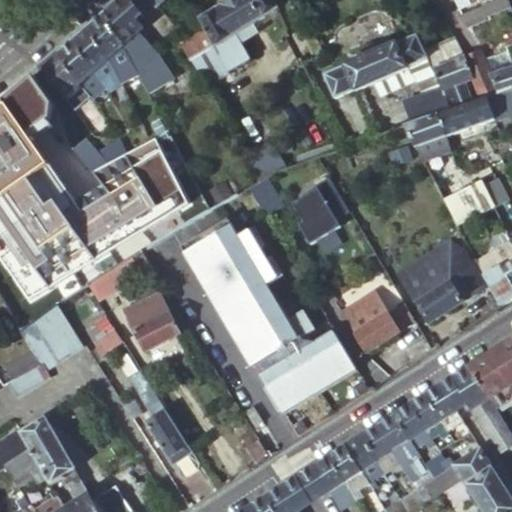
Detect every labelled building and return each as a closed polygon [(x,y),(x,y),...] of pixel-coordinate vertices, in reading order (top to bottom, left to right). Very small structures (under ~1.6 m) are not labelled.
[(129,56),(149,96),(171,82),(161,68),(155,60),(137,39),(146,30),(140,22),(145,18),(130,0),(124,0),(107,15),(125,49),(129,56)] [(130,0),(145,18),(157,8),(150,0),(130,0)] [(150,0),(157,8),(166,0),(150,0)] [(206,87),(248,62),(234,37),(278,12),(273,1),(272,0),(231,0),(200,19),(209,34),(198,41),(206,54),(192,62),(206,87)] [(424,1),(423,0),(399,0),(397,1),(401,12),(419,3),(424,1)] [(475,0),(453,0),(461,16),(479,9),(475,0)] [(401,12),(407,22),(424,14),(419,3),(401,12)] [(479,9),(461,16),(466,29),(485,22),(479,9)] [(109,62),(125,49),(107,15),(90,29),(109,62)] [(90,29),(75,43),(95,74),(109,62),(90,29)] [(422,55),(413,35),(324,75),(334,99),(354,91),(354,92),(373,83),(407,68),(406,67),(408,66),(424,59),(422,55)] [(499,59),(503,71),(511,67),(511,39),(506,42),(509,51),(497,55),(499,59)] [(422,55),(424,59),(429,70),(461,58),(452,40),(422,55)] [(75,43),(61,55),(82,85),(95,74),(75,43)] [(118,65),(129,56),(125,49),(109,62),(113,69),(118,65)] [(461,58),(483,101),(487,100),(511,91),(511,67),(503,71),(499,59),(484,64),(478,52),(461,58)] [(61,55),(45,69),(67,98),(68,97),(82,85),(61,55)] [(439,92),(449,113),(479,103),(483,101),(461,58),(429,70),(439,92)] [(429,70),(424,59),(408,66),(414,80),(422,98),(439,92),(429,70)] [(105,89),(119,78),(113,69),(109,62),(95,74),(100,82),(105,89)] [(113,69),(119,78),(124,74),(118,65),(113,69)] [(414,80),(408,66),(406,67),(407,68),(373,83),(379,96),(414,80)] [(95,74),(82,85),(88,93),(100,82),(95,74)] [(0,105),(0,233),(14,254),(3,262),(32,306),(190,206),(156,139),(129,153),(118,158),(91,171),(103,186),(78,206),(36,145),(32,139),(43,130),(51,124),(54,122),(57,105),(35,77),(12,97),(0,105)] [(82,85),(68,97),(74,104),(88,93),(82,85)] [(511,91),(487,100),(494,121),(511,115),(511,91)] [(449,113),(439,92),(422,98),(404,104),(412,126),(429,120),(449,113)] [(483,101),(479,103),(486,123),(494,121),(487,100),(483,101)] [(449,113),(429,120),(437,142),(486,123),(479,103),(449,113)] [(412,126),(405,129),(416,151),(437,142),(429,120),(412,126)] [(43,130),(32,139),(36,145),(55,130),(51,124),(43,130)] [(85,142),(75,151),(91,171),(118,158),(112,147),(99,154),(95,156),(85,142)] [(112,147),(118,158),(129,153),(123,142),(112,147)] [(273,142),(245,157),(257,181),(286,165),(273,142)] [(319,159),(345,150),(341,142),(318,150),(299,157),(302,165),(319,159)] [(475,169),(476,171),(478,176),(485,172),(488,179),(495,176),(488,162),(478,166),(479,167),(475,169)] [(511,162),(503,168),(511,187),(511,162)] [(472,173),(457,180),(463,191),(477,184),(474,177),(472,173)] [(438,190),(443,201),(463,191),(457,180),(438,190)] [(493,208),(494,210),(508,203),(497,180),(484,187),(493,208)] [(201,195),(211,213),(235,199),(225,181),(201,195)] [(318,189),(320,193),(296,208),(306,225),(302,228),(314,248),(344,231),(339,224),(353,216),(332,181),(318,189)] [(257,186),(246,192),(261,217),(279,207),(263,182),(257,186)] [(463,191),(443,201),(457,227),(493,208),(484,187),(481,182),(477,184),(463,191)] [(182,248),(197,273),(200,271),(208,283),(247,259),(263,249),(252,231),(236,241),(225,223),(182,248)] [(502,309),(511,302),(511,247),(510,244),(478,265),(490,288),(502,309)] [(455,248),(437,259),(445,272),(463,261),(455,248)] [(90,286),(89,287),(96,299),(150,266),(143,254),(90,286)] [(464,304),(482,293),(463,261),(445,272),(437,259),(402,280),(430,325),(464,304)] [(255,368),(259,366),(298,342),(314,332),(303,314),(287,324),(264,288),(280,278),(269,260),(253,270),(214,294),(211,296),(215,295),(221,305),(218,307),(248,356),(251,354),(258,365),(255,367),(255,368)] [(502,309),(490,288),(482,293),(464,304),(477,325),(502,309)] [(182,334),(171,313),(161,293),(142,302),(152,322),(134,331),(145,352),(182,334)] [(388,316),(374,294),(342,314),(355,335),(368,355),(402,333),(402,332),(416,323),(406,305),(388,316)] [(142,302),(124,311),(134,331),(152,322),(142,302)] [(58,307),(21,331),(28,344),(38,361),(40,361),(46,372),(84,349),(58,307)] [(101,355),(122,343),(106,317),(85,329),(101,355)] [(357,371),(334,334),(262,378),(285,416),(357,371)] [(511,340),(468,369),(488,401),(511,385),(511,340)] [(38,361),(28,344),(12,352),(25,376),(41,367),(38,361)] [(51,380),(46,372),(40,361),(38,361),(41,367),(25,376),(21,378),(10,384),(18,398),(51,380)] [(0,383),(3,388),(10,384),(21,378),(16,369),(0,377),(0,383)] [(441,386),(457,413),(468,407),(498,456),(501,455),(511,448),(511,442),(488,401),(468,369),(441,386)] [(155,393),(141,371),(129,379),(141,396),(148,391),(151,395),(155,393)] [(447,432),(463,422),(457,413),(441,386),(425,396),(442,423),(447,432)] [(172,465),(192,453),(156,395),(145,402),(155,417),(145,423),(172,465)] [(427,432),(442,423),(425,396),(410,406),(427,432)] [(132,399),(123,404),(132,418),(140,413),(132,399)] [(394,416),(411,442),(427,432),(410,406),(394,416)] [(253,409),(246,414),(255,429),(263,424),(253,409)] [(425,468),(426,467),(416,450),(411,442),(394,416),(377,428),(393,454),(399,463),(415,454),(425,468)] [(75,470),(47,418),(22,433),(34,452),(28,456),(45,482),(49,488),(61,480),(75,470)] [(443,434),(447,432),(442,423),(427,432),(432,440),(432,441),(443,434)] [(377,428),(361,438),(378,463),(393,454),(377,428)] [(411,442),(416,450),(428,443),(432,440),(427,432),(411,442)] [(0,473),(5,470),(28,456),(34,452),(22,433),(0,446),(0,473)] [(361,438),(346,447),(373,491),(379,488),(375,481),(385,475),(384,473),(378,463),(361,438)] [(432,440),(428,443),(432,449),(436,447),(432,441),(432,440)] [(246,450),(257,465),(268,458),(258,442),(246,450)] [(346,447),(329,458),(357,502),(373,491),(346,447)] [(456,468),(455,469),(462,481),(473,498),(470,501),(477,511),(511,511),(511,500),(481,451),(456,468)] [(178,474),(184,475),(195,468),(197,462),(192,453),(172,465),(178,474)] [(394,467),(399,463),(393,454),(378,463),(384,473),(394,467)] [(425,488),(435,481),(426,467),(425,468),(415,454),(399,463),(403,470),(418,492),(426,505),(432,500),(425,488)] [(45,482),(28,456),(5,470),(18,490),(34,480),(38,486),(45,482)] [(329,458),(313,469),(329,494),(330,494),(341,511),(357,502),(329,458)] [(444,475),(451,471),(447,465),(442,458),(426,467),(435,481),(444,475)] [(447,465),(451,471),(455,469),(456,468),(452,462),(447,465)] [(403,470),(399,463),(394,467),(398,473),(403,470)] [(329,494),(313,469),(305,474),(322,499),(329,494)] [(455,469),(451,471),(444,475),(452,487),(462,481),(455,469)] [(82,482),(75,470),(61,480),(65,487),(66,486),(75,480),(78,484),(82,482)] [(299,511),(300,511),(311,506),(318,501),(322,499),(305,474),(304,475),(284,487),(299,511)] [(452,487),(444,475),(435,481),(425,488),(432,500),(452,487)] [(64,511),(100,511),(94,501),(82,482),(78,484),(75,480),(66,486),(77,503),(65,511),(64,511)] [(94,501),(100,511),(131,511),(116,487),(94,501)] [(299,511),(284,487),(265,499),(272,511),(299,511)] [(387,511),(408,511),(403,502),(395,491),(389,495),(395,507),(387,511)] [(403,502),(408,511),(414,511),(426,505),(418,492),(403,502)] [(64,511),(65,511),(64,511),(60,511),(52,499),(49,495),(42,499),(49,511),(64,511)] [(60,511),(64,511),(65,511),(55,497),(52,499),(60,511)] [(272,511),(265,499),(249,510),(250,511),(272,511)]
